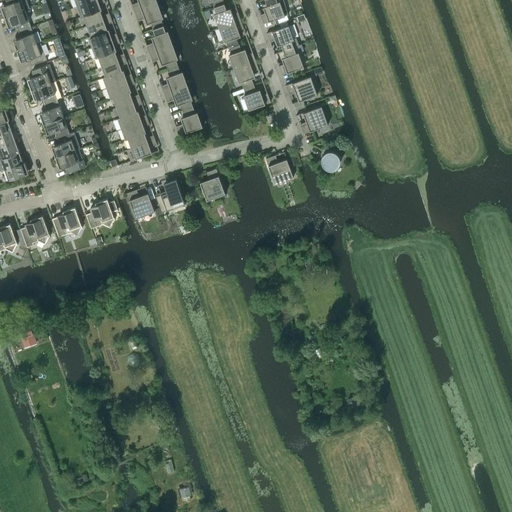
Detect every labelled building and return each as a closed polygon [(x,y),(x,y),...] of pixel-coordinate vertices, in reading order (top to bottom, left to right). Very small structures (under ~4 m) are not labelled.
[(7,0),(9,3),(1,6),(5,17),(25,10),(30,8),(26,0),(7,0)] [(95,0),(94,0),(77,6),(81,16),(83,15),(84,16),(100,9),(98,4),(105,2),(104,0),(95,0)] [(138,0),(139,1),(131,4),(135,13),(146,8),(158,4),(156,0),(138,0)] [(260,14),(263,23),(272,20),(283,16),(285,15),(288,14),(283,0),(265,0),(267,6),(264,7),(266,12),(260,14)] [(214,14),(219,28),(241,20),(238,12),(232,14),(231,8),(227,10),(224,3),(214,7),(216,13),(214,14)] [(146,8),(135,13),(138,21),(145,18),(147,23),(151,22),(153,29),(164,25),(161,19),(163,18),(158,4),(146,8)] [(84,16),(87,26),(104,20),(111,17),(109,13),(102,15),(100,9),(84,16)] [(25,10),(5,17),(9,28),(17,25),(19,31),(31,27),(25,10)] [(88,36),(108,30),(106,24),(113,22),(111,17),(104,20),(87,26),(91,35),(88,36)] [(224,42),(226,41),(229,47),(239,44),(237,37),(241,36),(239,30),(244,28),(241,20),(219,28),(224,42)] [(152,36),(154,42),(146,45),(149,53),(173,45),(168,31),(166,31),(164,25),(153,29),(155,35),(152,36)] [(266,33),(270,42),(275,40),(277,45),(281,44),(283,50),(294,46),(292,40),(294,39),(289,25),(286,26),(266,33)] [(21,37),(13,40),(17,51),(37,43),(31,27),(19,31),(21,37)] [(88,36),(92,47),(119,38),(117,33),(110,35),(108,30),(88,36)] [(92,47),(96,57),(115,50),(113,45),(120,42),(119,38),(92,47)] [(37,43),(17,51),(21,62),(29,59),(31,65),(47,60),(41,42),(37,43)] [(239,44),(229,47),(231,54),(229,55),(234,69),(256,61),(253,52),(247,54),(245,49),(242,50),(239,44)] [(149,53),(152,61),(160,59),(162,64),(165,63),(168,69),(178,65),(176,59),(178,59),(173,45),(149,53)] [(284,64),(278,66),(282,75),(303,67),(298,52),(296,53),(294,46),(283,50),(286,57),(282,58),(284,64)] [(63,48),(56,50),(59,57),(65,55),(63,48)] [(98,57),(102,66),(126,58),(124,53),(117,56),(115,50),(96,57),(96,58),(98,57)] [(103,77),(105,77),(123,71),(121,65),(128,63),(126,58),(102,66),(105,76),(103,77)] [(239,82),(241,82),(243,88),(254,84),(252,78),(255,76),(253,71),(259,69),(256,61),(234,69),(239,82)] [(27,78),(31,90),(51,82),(51,83),(56,81),(50,63),(32,70),(35,76),(27,78)] [(166,77),(168,83),(161,85),(164,94),(175,90),(188,85),(182,71),(181,72),(178,65),(168,69),(170,76),(166,77)] [(103,77),(107,88),(133,78),(131,74),(125,76),(123,71),(105,77),(103,77)] [(285,85),(289,94),(296,92),(299,101),(317,94),(310,76),(285,85)] [(107,88),(110,98),(113,97),(130,91),(128,85),(135,83),(133,78),(107,88)] [(43,98),(45,104),(57,99),(51,83),(51,82),(31,90),(35,101),(43,98)] [(254,84),(243,88),(246,94),(243,95),(249,110),(251,109),(271,102),(268,93),(262,95),(260,90),(256,91),(254,84)] [(175,90),(164,94),(167,102),(174,99),(176,105),(180,103),(182,110),(193,106),(191,100),(193,99),(188,85),(175,90)] [(113,98),(117,107),(141,99),(139,94),(132,96),(130,91),(113,97),(110,98),(111,99),(113,98)] [(39,112),(43,123),(64,116),(57,99),(45,104),(47,110),(39,112)] [(118,117),(118,118),(119,117),(137,111),(135,106),(142,103),(141,99),(117,107),(120,117),(118,117)] [(181,118),(183,123),(175,126),(179,135),(203,126),(197,112),(195,112),(193,106),(182,110),(185,116),(181,118)] [(303,112),(306,121),(299,124),(303,133),(328,124),(321,106),(303,112)] [(5,108),(0,110),(0,122),(8,120),(10,119),(5,108)] [(118,118),(122,128),(148,119),(146,114),(139,117),(137,111),(119,117),(118,118)] [(55,132),(57,138),(70,133),(64,116),(43,123),(47,134),(55,132)] [(122,128),(125,138),(127,138),(145,132),(143,126),(150,124),(148,119),(122,128)] [(8,120),(0,122),(0,134),(12,130),(8,120)] [(12,130),(0,134),(0,146),(16,141),(12,130)] [(56,157),(79,149),(80,148),(74,131),(70,133),(57,138),(59,143),(52,146),(56,157)] [(128,138),(131,148),(155,139),(154,135),(147,137),(145,132),(127,138),(125,138),(126,139),(128,138)] [(127,149),(131,160),(152,152),(150,146),(157,144),(155,139),(131,148),(127,149)] [(0,146),(0,158),(20,152),(16,141),(0,146)] [(85,166),(79,149),(56,157),(60,168),(67,165),(70,172),(85,166)] [(324,152),(320,161),(320,162),(321,162),(321,164),(322,165),(323,166),(324,167),(325,168),(326,168),(327,169),(328,169),(330,169),(331,169),(333,169),(334,168),(336,167),(337,166),(338,165),(339,163),(339,162),(339,161),(339,160),(339,159),(339,158),(338,156),(338,155),(337,155),(336,153),(335,152),(333,151),(331,151),(330,151),(328,151),(327,151),(326,151),(324,152)] [(20,152),(0,158),(0,169),(0,171),(5,169),(24,162),(20,152)] [(276,154),(266,158),(274,181),(275,183),(294,176),(293,174),(289,162),(287,158),(278,161),(276,154)] [(24,162),(5,169),(9,180),(29,173),(25,162),(24,162)] [(209,179),(200,182),(202,186),(206,198),(207,200),(225,193),(225,191),(216,168),(207,172),(209,179)] [(161,194),(156,196),(161,212),(186,203),(185,201),(176,178),(167,181),(169,188),(160,192),(161,194)] [(137,189),(127,192),(135,215),(136,217),(155,211),(154,209),(150,197),(148,192),(139,196),(137,189)] [(109,202),(107,198),(95,203),(96,205),(91,207),(92,212),(86,214),(91,228),(103,224),(110,227),(113,220),(115,219),(112,211),(118,209),(114,200),(109,202)] [(81,228),(83,228),(75,207),(63,211),(64,213),(58,215),(58,216),(52,218),(59,236),(71,232),(78,235),(81,228)] [(48,237),(50,236),(43,215),(31,219),(31,222),(26,224),(27,226),(20,228),(27,247),(34,244),(33,242),(38,240),(45,243),(48,237)] [(16,245),(18,244),(10,223),(0,226),(0,253),(2,253),(1,250),(6,248),(13,252),(16,245)] [(33,334),(21,338),(25,348),(37,343),(34,335),(33,334)] [(360,394),(347,398),(351,409),(353,408),(363,404),(361,396),(360,394)] [(190,485),(177,488),(179,498),(193,495),(190,485)]
